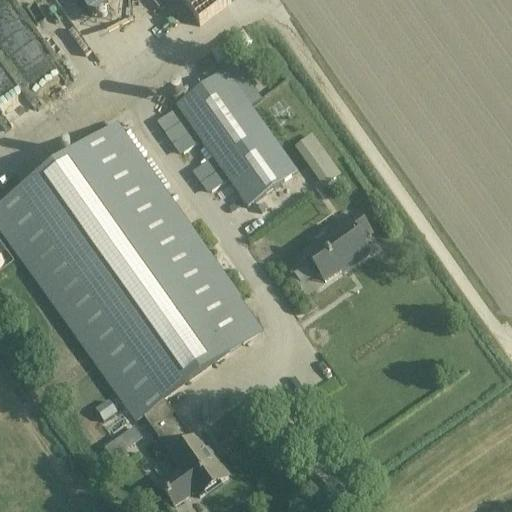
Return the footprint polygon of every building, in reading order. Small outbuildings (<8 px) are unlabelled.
[(0,0),(0,36),(8,50),(25,40),(0,0)] [(77,0),(90,18),(116,0),(77,0)] [(211,3),(183,19),(189,29),(217,13),(211,3)] [(176,18),(164,28),(176,44),(189,34),(176,18)] [(226,75),(177,110),(247,210),(297,175),(226,75)] [(0,229),(136,422),(142,418),(164,403),(171,398),(262,333),(117,128),(0,210),(0,229)] [(334,236),(305,257),(325,285),(350,267),(352,270),(370,257),(361,244),(371,237),(356,217),(332,234),(334,236)] [(164,403),(142,418),(172,459),(171,459),(180,472),(160,487),(175,508),(196,494),(200,500),(229,479),(216,461),(212,464),(196,442),(193,444),(164,403)]
